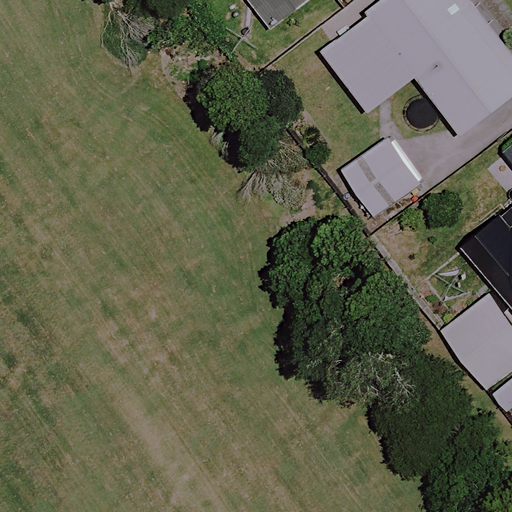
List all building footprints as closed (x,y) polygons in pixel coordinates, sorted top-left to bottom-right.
[(252,0),(277,28),(310,0),(252,0)] [(511,97),(511,45),(477,0),(385,0),(373,9),(467,132),(511,97)] [(428,180),(393,135),(350,168),(385,213),(428,180)] [(511,209),(470,244),(511,295),(511,209)] [(511,370),(511,313),(496,293),(447,329),(491,387),(511,370)]
